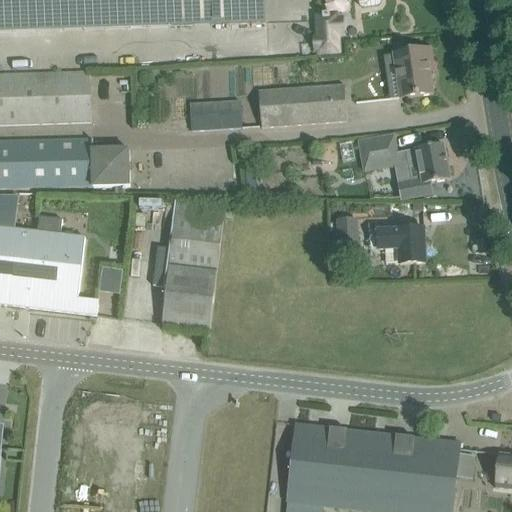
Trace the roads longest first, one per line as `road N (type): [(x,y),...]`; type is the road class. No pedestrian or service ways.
road 1 (unclassified): [(511,381),(430,395),(54,356)]
road 2 (tertiary): [(511,182),(479,0)]
road 3 (unclassified): [(54,356),(38,511)]
